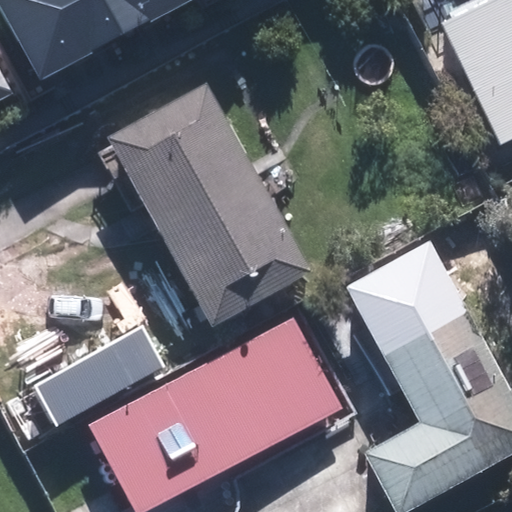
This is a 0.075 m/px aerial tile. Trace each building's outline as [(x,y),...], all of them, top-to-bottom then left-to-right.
[(58,0),(0,0),(0,8),(38,81),(88,55),(87,53),(58,0)] [(58,0),(87,53),(144,24),(131,0),(58,0)] [(190,0),(131,0),(144,24),(190,0)] [(434,31),(493,150),(511,141),(511,0),(494,0),(495,1),(434,31)] [(0,63),(0,102),(16,94),(0,63)] [(96,145),(200,333),(301,277),(197,89),(96,145)] [(511,438),(407,253),(371,274),(379,289),(335,313),(398,427),(342,459),(371,511),(393,511),(511,447),(511,438)] [(294,317),(90,424),(136,511),(138,511),(341,406),(294,317)]
